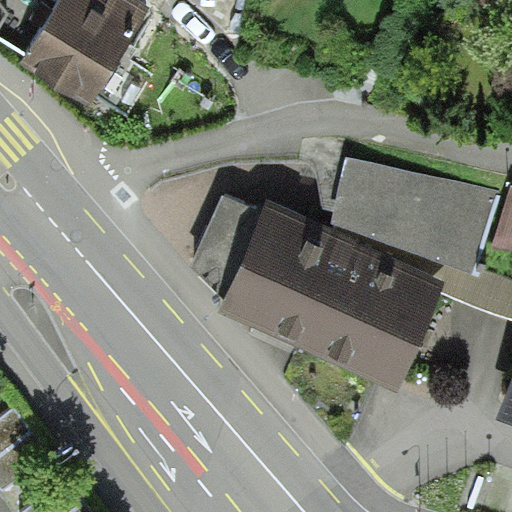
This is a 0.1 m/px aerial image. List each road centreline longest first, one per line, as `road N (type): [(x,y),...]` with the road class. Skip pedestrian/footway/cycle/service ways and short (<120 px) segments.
road 1 (residential): [(53,225),(117,171),(282,130),(332,125),(511,163)]
road 2 (secondary): [(281,511),(53,225)]
